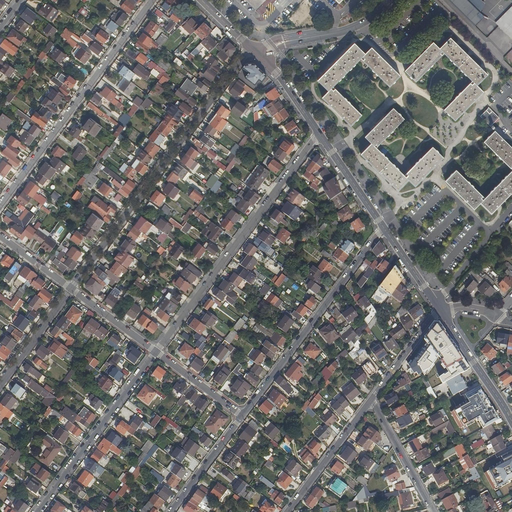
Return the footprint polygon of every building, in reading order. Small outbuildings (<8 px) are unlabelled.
[(168,0),(165,4),(170,8),(171,9),(174,11),(181,2),(177,0),(169,0),(169,1),(168,0)] [(448,0),(474,25),(481,18),(477,14),(479,12),(467,0),(448,0)] [(480,0),(467,0),(479,12),(485,4),(480,0)] [(133,8),(125,1),(120,8),(128,14),(133,8)] [(170,8),(165,4),(162,9),(167,13),(170,8)] [(57,13),(47,5),(44,10),(42,8),(38,13),(50,23),(57,13)] [(511,5),(498,20),(501,23),(499,26),(511,39),(511,5)] [(35,15),(27,9),(21,18),(28,24),(35,15)] [(127,17),(118,10),(111,19),(120,26),(127,17)] [(162,15),(156,11),(153,15),(159,19),(162,15)] [(184,19),(175,12),(173,15),(172,16),(177,20),(181,23),(184,19)] [(179,28),(178,28),(189,38),(193,34),(198,28),(188,18),(186,20),(182,24),(179,28)] [(103,27),(106,29),(111,22),(108,20),(103,27)] [(28,26),(21,21),(15,28),(22,34),(28,26)] [(174,24),(169,21),(168,23),(169,24),(162,31),(170,37),(173,34),(170,31),(173,28),(176,31),(178,28),(179,28),(174,24)] [(117,27),(111,22),(106,29),(111,33),(112,34),(117,27)] [(157,27),(150,22),(143,31),(150,36),(155,30),(157,27)] [(56,31),(48,25),(43,33),(46,35),(44,37),(47,39),(48,38),(50,39),(56,31)] [(193,34),(201,43),(206,38),(210,34),(201,25),(198,28),(193,34)] [(90,35),(87,39),(91,42),(92,43),(95,39),(102,45),(107,38),(95,29),(91,36),(90,35)] [(12,31),(6,39),(19,48),(24,39),(22,38),(22,39),(12,31)] [(148,50),(153,54),(158,47),(150,42),(150,41),(142,35),(137,42),(148,50)] [(201,43),(200,44),(208,53),(215,46),(206,38),(201,43)] [(444,53),(472,81),(444,110),(455,120),(483,92),(477,85),(487,74),(450,38),(439,49),(433,42),(405,71),(416,82),(444,53)] [(91,42),(87,39),(84,42),(91,47),(88,50),(96,57),(101,50),(91,43),(91,42)] [(223,40),(216,47),(221,52),(217,56),(219,59),(219,60),(221,62),(222,61),(223,63),(233,53),(233,50),(223,40)] [(5,41),(0,47),(6,52),(7,53),(12,46),(5,41)] [(137,42),(136,41),(132,45),(145,55),(148,50),(137,42)] [(42,52),(45,55),(49,50),(51,47),(52,47),(53,45),(48,42),(41,52),(42,52)] [(333,87),(361,59),(390,87),(400,76),(372,48),(365,54),(355,44),(318,81),(329,91),(323,98),(351,126),(362,115),(333,87)] [(89,56),(81,49),(74,59),(83,65),(89,56)] [(127,53),(134,60),(138,56),(130,49),(127,53)] [(194,50),(189,55),(191,57),(194,59),(198,54),(194,50)] [(57,51),(55,54),(53,57),(56,59),(58,61),(62,56),(57,51)] [(44,57),(45,55),(42,52),(37,59),(39,60),(36,64),(38,65),(41,61),(44,57)] [(179,57),(183,61),(186,59),(188,56),(184,52),(179,57)] [(145,64),(147,61),(139,55),(135,61),(142,67),(145,64)] [(209,67),(207,69),(215,75),(219,70),(215,67),(218,63),(211,58),(207,65),(209,67)] [(181,63),(175,59),(172,63),(178,68),(181,64),(181,63)] [(153,65),(147,61),(145,64),(147,65),(154,70),(156,67),(153,65)] [(156,61),(153,65),(156,67),(161,71),(164,73),(169,67),(170,66),(165,63),(163,66),(156,61)] [(2,67),(0,70),(0,72),(9,79),(14,71),(3,63),(1,66),(2,67)] [(119,64),(117,63),(113,69),(121,75),(125,69),(124,68),(119,64)] [(250,64),(244,65),(240,71),(243,74),(242,76),(255,86),(259,82),(262,85),(266,80),(250,64)] [(149,74),(138,66),(132,74),(142,81),(145,77),(147,78),(149,74)] [(22,77),(27,80),(32,73),(33,72),(30,70),(28,69),(22,77)] [(200,73),(197,76),(199,77),(205,82),(207,80),(210,82),(215,75),(207,69),(203,75),(200,73)] [(155,78),(158,81),(161,77),(164,74),(164,73),(161,71),(155,78)] [(57,79),(64,84),(68,78),(62,74),(57,79)] [(164,74),(161,77),(168,82),(170,80),(167,78),(168,77),(164,74)] [(193,74),(188,80),(191,83),(196,76),(193,74)] [(195,80),(192,84),(197,88),(204,93),(209,85),(205,82),(199,77),(197,80),(203,85),(202,85),(195,80)] [(76,83),(69,78),(68,78),(64,84),(71,89),(76,83)] [(192,84),(187,80),(180,91),(181,91),(186,95),(190,98),(197,88),(192,84)] [(125,81),(117,90),(126,97),(133,87),(125,81)] [(71,91),(58,82),(55,86),(60,89),(58,91),(66,97),(71,91)] [(247,90),(236,83),(227,95),(233,100),(239,91),(241,92),(244,95),(247,91),(247,90)] [(153,89),(151,91),(158,97),(164,89),(156,84),(153,89)] [(105,88),(99,96),(102,98),(106,101),(111,93),(105,88)] [(62,96),(53,89),(46,99),(50,102),(55,106),(62,96)] [(267,101),(269,104),(274,100),(277,98),(272,91),(270,92),(268,90),(262,94),(267,102),(267,101)] [(186,95),(181,91),(177,96),(178,97),(176,99),(179,101),(181,99),(189,105),(187,107),(192,110),(196,104),(186,96),(186,95)] [(239,91),(233,100),(235,99),(236,99),(241,92),(239,91)] [(247,91),(244,95),(249,99),(254,96),(252,94),(247,91)] [(101,100),(95,95),(90,101),(96,106),(101,100)] [(50,102),(46,99),(40,107),(42,108),(44,109),(48,105),(50,102)] [(151,103),(145,99),(142,104),(139,107),(143,110),(146,111),(151,103)] [(131,100),(129,103),(132,105),(138,109),(139,107),(142,104),(136,100),(134,102),(131,100)] [(269,104),(262,108),(269,118),(271,117),(281,110),(274,100),(269,104)] [(162,105),(159,109),(167,115),(170,117),(173,114),(178,118),(181,115),(173,109),(174,108),(173,108),(170,105),(168,107),(163,103),(162,105)] [(177,103),(173,108),(174,108),(179,111),(182,107),(177,103)] [(95,109),(88,104),(86,107),(92,112),(95,109)] [(244,111),(235,104),(228,113),(237,120),(244,111)] [(48,105),(44,109),(52,115),(53,116),(57,111),(48,105)] [(182,107),(179,111),(186,117),(188,113),(190,111),(183,106),(182,107)] [(100,107),(98,111),(104,115),(107,117),(108,118),(111,115),(100,107)] [(143,110),(139,107),(138,109),(135,113),(133,115),(137,118),(143,110)] [(44,109),(42,108),(37,115),(40,117),(47,122),(52,115),(44,109)] [(220,108),(214,117),(215,117),(222,123),(228,114),(220,108)] [(399,191),(409,180),(416,187),(444,158),(433,147),(407,174),(409,176),(406,178),(374,146),(376,144),(378,145),(405,119),(393,108),(365,137),(371,144),(361,155),(399,191)] [(494,129),(495,127),(493,125),(499,118),(489,108),(481,116),(494,129)] [(98,111),(95,109),(92,112),(101,118),(104,115),(98,111)] [(31,120),(16,110),(14,113),(25,121),(20,129),(21,129),(24,131),(34,139),(39,131),(33,127),(32,129),(27,125),(31,120)] [(133,115),(135,113),(131,110),(127,116),(131,119),(133,115)] [(281,110),(271,117),(276,125),(287,118),(282,110),(281,110)] [(37,115),(36,113),(31,120),(42,129),(47,123),(40,118),(40,117),(37,115)] [(126,125),(131,119),(127,116),(124,114),(120,120),(126,125)] [(1,115),(0,116),(0,129),(1,130),(8,120),(1,115)] [(167,115),(161,123),(162,123),(171,130),(174,126),(176,128),(179,124),(170,117),(167,115)] [(215,117),(208,127),(215,132),(218,134),(225,125),(222,123),(215,117)] [(116,127),(119,128),(120,127),(108,118),(107,121),(116,127)] [(101,128),(88,119),(81,129),(94,138),(101,128)] [(160,126),(156,132),(164,138),(165,138),(171,130),(162,123),(160,126)] [(297,133),(290,123),(282,129),(288,138),(291,135),(292,137),(297,133)] [(118,135),(123,129),(120,127),(119,128),(112,137),(115,139),(118,135)] [(208,127),(201,135),(203,136),(209,140),(215,132),(208,127)] [(73,128),(68,135),(75,140),(77,138),(80,133),(73,128)] [(34,139),(24,131),(20,137),(19,138),(29,145),(34,139)] [(155,131),(148,141),(149,143),(156,148),(164,138),(156,132),(155,131)] [(511,169),(511,170),(485,198),(456,170),(445,181),(474,209),(480,203),(491,213),(511,192),(511,148),(495,131),(484,142),(511,169)] [(3,135),(0,138),(13,148),(16,144),(3,135)] [(115,139),(112,143),(115,145),(117,146),(123,138),(118,135),(115,139)] [(203,136),(197,144),(203,149),(207,151),(208,150),(209,149),(213,144),(209,140),(203,136)] [(236,148),(239,150),(245,142),(246,141),(243,138),(236,148)] [(285,139),(277,150),(286,156),(287,157),(293,149),(290,147),(292,144),(285,139)] [(0,144),(0,147),(2,149),(3,146),(10,152),(12,149),(3,142),(1,145),(0,144)] [(108,149),(106,151),(109,153),(115,145),(112,143),(108,149)] [(149,143),(142,153),(151,159),(159,149),(156,148),(149,143)] [(197,144),(195,143),(193,146),(201,152),(199,154),(204,158),(207,154),(202,150),(203,149),(197,144)] [(18,146),(15,150),(17,151),(22,155),(24,157),(27,153),(18,146)] [(56,147),(50,155),(54,158),(58,160),(64,152),(56,147)] [(79,147),(71,157),(78,163),(86,153),(79,147)] [(99,157),(101,159),(106,151),(108,149),(106,148),(99,157)] [(238,152),(239,150),(236,148),(230,156),(233,159),(238,152)] [(197,155),(189,149),(184,156),(191,162),(197,155)] [(286,156),(277,150),(272,158),(280,164),(286,156)] [(106,151),(101,159),(104,161),(110,154),(109,153),(106,151)] [(141,152),(135,160),(138,162),(145,167),(151,159),(142,153),(141,152)] [(13,157),(9,154),(7,157),(11,161),(9,164),(15,168),(19,163),(13,158),(13,157)] [(207,154),(204,158),(212,163),(214,159),(207,154)] [(184,156),(183,155),(180,158),(182,160),(180,164),(188,170),(193,163),(191,162),(184,156)] [(231,162),(233,159),(230,156),(229,156),(223,163),(227,166),(231,162)] [(315,156),(311,163),(317,168),(320,170),(322,168),(320,167),(321,164),(320,163),(321,161),(315,156)] [(272,161),(266,157),(261,165),(274,175),(278,170),(279,171),(281,168),(272,162),(272,161)] [(58,160),(54,158),(52,161),(54,163),(50,167),(55,171),(59,174),(65,166),(58,160)] [(10,168),(2,162),(0,164),(0,175),(3,178),(10,168)] [(138,166),(133,171),(135,172),(141,177),(147,169),(145,167),(138,162),(136,165),(138,166)] [(48,166),(45,163),(38,173),(39,174),(47,180),(48,180),(55,171),(50,167),(48,166)] [(97,163),(95,167),(100,170),(113,180),(121,186),(123,188),(124,187),(130,192),(135,186),(128,181),(125,184),(97,163)] [(317,168),(311,163),(304,172),(305,173),(308,176),(312,171),(314,172),(317,168)] [(123,175),(128,168),(124,165),(119,171),(123,175)] [(268,173),(257,165),(249,175),(261,184),(268,173)] [(177,166),(171,174),(178,180),(180,182),(187,173),(177,166)] [(91,172),(90,174),(94,177),(100,170),(95,167),(91,172)] [(123,175),(131,181),(133,177),(132,176),(135,172),(133,171),(128,168),(123,175)] [(217,180),(222,174),(217,170),(212,177),(217,180)] [(83,179),(85,180),(90,174),(91,172),(89,171),(83,179)] [(328,178),(324,172),(318,176),(324,185),(332,180),(330,177),(328,178)] [(318,189),(315,187),(316,186),(315,185),(318,182),(313,179),(309,177),(308,176),(305,173),(302,177),(311,183),(308,187),(314,191),(317,189),(318,189)] [(47,180),(39,174),(35,181),(42,186),(47,180)] [(94,177),(90,174),(85,180),(82,184),(90,190),(98,180),(94,177)] [(177,181),(169,175),(166,179),(174,184),(177,181)] [(261,184),(249,175),(242,185),(250,191),(253,193),(261,184)] [(82,178),(76,186),(79,188),(82,184),(85,180),(83,179),(82,178)] [(166,179),(164,182),(168,184),(172,187),(174,184),(166,179)] [(121,186),(113,180),(111,183),(119,188),(121,186)] [(205,187),(210,190),(215,183),(211,180),(205,187)] [(318,189),(317,189),(326,204),(332,200),(341,193),(342,193),(338,187),(339,187),(336,183),(336,184),(335,184),(332,180),(324,185),(318,189)] [(210,190),(209,192),(213,195),(220,185),(216,182),(215,183),(210,190)] [(31,183),(29,185),(37,191),(39,189),(31,183)] [(112,190),(104,184),(99,191),(102,193),(101,195),(106,198),(106,197),(110,193),(112,190)] [(172,187),(168,184),(162,193),(171,200),(178,192),(172,187)] [(29,185),(23,193),(26,195),(30,198),(38,204),(41,206),(43,207),(46,203),(47,202),(39,196),(37,199),(33,196),(37,191),(29,185)] [(129,193),(125,189),(123,192),(120,189),(117,192),(125,198),(129,193)] [(198,195),(193,191),(187,199),(196,205),(202,197),(198,195)] [(253,193),(250,191),(247,195),(250,198),(249,200),(253,204),(258,197),(253,193)] [(292,191),(284,201),(287,203),(296,209),(303,199),(292,191)] [(71,198),(71,199),(74,202),(80,194),(76,192),(71,198)] [(241,200),(246,204),(249,200),(250,198),(247,195),(246,196),(241,192),(240,194),(237,197),(241,200)] [(20,203),(26,196),(22,193),(16,200),(20,203)] [(149,201),(152,204),(158,195),(155,193),(149,201)] [(341,193),(332,200),(339,210),(348,203),(341,193)] [(53,194),(51,198),(57,202),(61,197),(57,194),(56,196),(53,194)] [(30,198),(26,195),(26,196),(20,203),(22,205),(24,202),(26,204),(30,198)] [(163,199),(158,195),(152,204),(158,208),(161,204),(160,203),(163,199)] [(246,204),(241,200),(235,208),(243,214),(249,206),(246,204)] [(156,209),(148,203),(145,207),(153,213),(156,209)] [(285,208),(281,214),(292,222),(300,212),(296,209),(287,203),(284,206),(285,208)] [(103,210),(102,211),(108,215),(110,212),(113,215),(116,210),(110,206),(109,206),(108,208),(105,206),(103,209),(103,210)] [(161,209),(159,212),(167,218),(169,215),(168,214),(161,209)] [(345,209),(335,215),(341,224),(350,217),(345,209)] [(25,210),(17,220),(21,223),(29,213),(25,210)] [(108,215),(102,211),(100,214),(101,215),(105,218),(102,220),(106,223),(110,218),(108,215)] [(230,211),(224,219),(233,225),(238,217),(230,211)] [(272,221),(269,224),(275,228),(276,226),(283,217),(276,211),(270,219),(272,221)] [(222,232),(194,212),(192,214),(191,215),(194,217),(206,226),(200,235),(213,244),(222,232)] [(12,216),(10,220),(24,230),(26,227),(25,227),(33,217),(29,213),(21,223),(17,220),(12,216)] [(85,223),(87,224),(95,230),(101,222),(98,219),(94,217),(91,215),(85,223)] [(189,218),(186,215),(181,221),(185,224),(189,218)] [(189,218),(185,224),(187,225),(194,217),(191,215),(189,218)] [(10,220),(5,216),(2,220),(10,225),(11,224),(13,225),(9,232),(18,239),(24,230),(10,220)] [(134,229),(141,219),(140,218),(132,228),(133,228),(134,229)] [(141,219),(134,229),(140,234),(143,236),(150,225),(141,219)] [(161,233),(167,225),(160,219),(154,228),(161,233)] [(181,228),(169,219),(167,223),(179,232),(179,231),(181,228)] [(233,225),(224,219),(219,226),(227,232),(233,225)] [(356,221),(348,226),(354,234),(361,229),(356,221)] [(35,230),(36,231),(36,230),(41,224),(38,222),(33,229),(35,230)] [(87,224),(79,235),(83,238),(87,241),(95,230),(87,224)] [(23,235),(29,226),(28,225),(26,227),(24,230),(18,239),(21,241),(24,236),(23,235)] [(167,225),(161,233),(166,237),(170,232),(172,229),(167,225)] [(28,239),(35,230),(33,229),(29,226),(23,235),(24,236),(28,239)] [(134,229),(133,228),(127,237),(134,242),(140,234),(134,229)] [(281,229),(274,240),(281,245),(288,234),(281,229)] [(36,231),(31,238),(41,246),(47,238),(36,230),(36,231)] [(79,235),(76,232),(70,240),(77,246),(83,238),(79,235)] [(166,237),(172,241),(174,238),(171,235),(172,233),(170,232),(166,237)] [(263,232),(257,241),(267,248),(274,240),(263,232)] [(161,233),(156,240),(161,244),(164,241),(166,237),(161,233)] [(306,238),(301,235),(297,240),(302,243),(306,238)] [(47,238),(41,246),(40,247),(49,254),(56,245),(47,238)] [(123,251),(127,255),(134,245),(126,239),(119,248),(123,251)] [(256,240),(251,247),(255,250),(256,251),(257,250),(270,260),(274,253),(267,248),(257,241),(256,240)] [(346,240),(340,248),(348,255),(355,246),(346,240)] [(386,250),(379,241),(373,250),(377,257),(378,256),(384,252),(386,250)] [(182,249),(175,244),(173,247),(172,249),(169,253),(168,254),(175,260),(182,249)] [(245,256),(249,259),(255,250),(251,247),(247,244),(241,252),(245,256)] [(209,246),(205,251),(209,253),(213,256),(215,253),(217,250),(210,245),(209,246)] [(72,248),(66,256),(69,258),(75,262),(81,254),(72,248)] [(163,254),(164,252),(159,248),(155,253),(160,257),(163,254)] [(340,248),(339,248),(333,256),(334,256),(337,259),(339,260),(343,263),(348,255),(340,248)] [(116,255),(113,260),(126,269),(133,259),(127,255),(123,251),(120,255),(118,253),(117,256),(116,255)] [(53,255),(49,261),(59,268),(64,271),(67,268),(63,265),(60,262),(65,255),(62,253),(61,252),(57,258),(53,255)] [(207,265),(213,256),(209,253),(203,262),(207,265)] [(5,256),(0,262),(0,263),(7,269),(6,270),(8,272),(10,270),(15,263),(5,256)] [(249,259),(245,256),(238,266),(243,270),(248,273),(256,263),(249,259)] [(366,259),(364,262),(371,268),(374,270),(383,259),(380,257),(377,261),(375,260),(373,263),(366,259)] [(69,258),(63,265),(67,268),(71,271),(77,263),(75,262),(69,258)] [(377,268),(383,260),(383,259),(374,270),(374,271),(377,268)] [(391,266),(383,260),(377,268),(384,274),(391,266)] [(323,261),(316,271),(323,276),(325,277),(332,267),(323,261)] [(15,263),(10,270),(15,274),(20,267),(15,263)] [(105,266),(103,268),(119,279),(120,277),(117,275),(119,273),(122,275),(125,270),(116,263),(111,270),(105,266)] [(103,268),(100,266),(94,274),(98,276),(96,279),(102,283),(106,278),(109,280),(107,283),(111,285),(113,282),(116,284),(119,280),(119,279),(103,268)] [(316,271),(311,267),(309,270),(308,270),(306,273),(307,274),(304,277),(309,281),(318,287),(322,280),(321,279),(323,276),(316,271)] [(374,270),(371,268),(363,277),(364,278),(359,285),(361,288),(374,271),(374,270)] [(511,272),(509,270),(508,268),(502,274),(505,277),(502,280),(509,287),(511,283),(511,279),(510,278),(511,276),(511,272)] [(30,284),(30,285),(35,279),(36,277),(24,269),(18,276),(26,282),(30,284)] [(191,275),(184,269),(179,277),(190,285),(195,278),(191,275)] [(475,287),(482,278),(472,269),(468,273),(472,276),(464,287),(471,292),(475,287)] [(15,274),(10,270),(8,272),(3,279),(8,282),(15,274)] [(248,273),(243,270),(237,278),(242,281),(250,286),(255,279),(250,275),(248,273)] [(237,278),(232,274),(227,282),(236,289),(242,281),(237,278)] [(277,279),(273,285),(277,288),(284,278),(280,275),(277,279)] [(486,275),(483,278),(489,284),(490,284),(493,281),(486,275)] [(92,276),(85,285),(85,289),(95,296),(104,284),(102,283),(96,279),(92,276)] [(190,285),(179,277),(174,285),(184,293),(190,285)] [(482,278),(475,287),(481,293),(482,291),(484,293),(485,292),(489,296),(494,289),(491,287),(482,278)] [(30,285),(29,286),(39,293),(45,286),(35,279),(30,285)] [(500,285),(498,287),(504,292),(509,287),(502,280),(498,284),(500,285)] [(318,287),(309,281),(307,285),(306,287),(308,289),(308,290),(308,291),(306,294),(311,297),(318,287)] [(0,295),(0,302),(1,303),(11,311),(19,300),(26,290),(30,284),(26,282),(21,288),(19,287),(13,295),(15,296),(10,303),(0,295)] [(143,288),(135,282),(132,286),(140,292),(143,288)] [(233,302),(237,297),(230,292),(232,290),(239,295),(241,292),(236,289),(227,282),(224,285),(222,284),(217,290),(233,302)] [(146,286),(140,295),(143,298),(147,292),(149,293),(152,289),(147,285),(146,286)] [(269,289),(263,285),(261,289),(258,287),(255,291),(264,297),(267,292),(269,291),(269,289)] [(393,294),(391,295),(400,302),(408,292),(399,285),(393,294)] [(99,298),(104,301),(111,291),(112,290),(107,286),(99,298)] [(217,290),(216,289),(211,295),(221,303),(223,301),(224,301),(224,300),(230,305),(233,302),(217,290)] [(104,301),(103,303),(111,308),(117,300),(115,299),(117,295),(111,291),(104,301)] [(127,291),(118,304),(121,306),(126,300),(133,305),(140,295),(135,291),(132,295),(127,291)] [(264,297),(262,299),(273,306),(278,300),(273,296),(267,292),(264,297)] [(168,294),(165,298),(170,302),(171,300),(177,304),(181,297),(176,293),(173,297),(168,294)] [(42,296),(39,300),(44,303),(47,305),(50,301),(42,296)] [(39,300),(35,297),(28,307),(35,312),(41,304),(42,305),(44,303),(39,300)] [(165,298),(164,297),(157,308),(163,312),(165,309),(172,314),(177,307),(175,305),(170,302),(165,298)] [(219,304),(209,297),(206,300),(207,301),(202,308),(205,311),(211,303),(217,307),(219,304)] [(369,300),(368,300),(365,297),(358,302),(360,306),(364,303),(367,309),(370,308),(371,310),(368,311),(370,315),(373,314),(366,322),(368,326),(376,316),(378,313),(369,300)] [(311,298),(305,307),(309,309),(315,301),(311,298)] [(265,302),(262,300),(258,305),(255,308),(260,312),(264,307),(262,306),(265,302)] [(132,305),(126,314),(133,319),(140,310),(132,305)] [(307,310),(300,305),(295,313),(301,317),(302,318),(307,310)] [(419,305),(408,313),(414,321),(424,313),(419,305)] [(401,318),(408,313),(403,306),(398,313),(401,318)] [(35,312),(28,307),(25,310),(30,313),(26,318),(32,323),(38,315),(35,312)] [(72,307),(64,318),(70,323),(73,325),(81,314),(72,307)] [(146,308),(143,313),(148,317),(151,312),(146,308)] [(163,312),(157,308),(154,312),(158,314),(157,316),(166,323),(170,317),(163,312)] [(342,315),(336,308),(333,311),(339,317),(342,315)] [(357,316),(352,308),(344,313),(350,321),(357,316)] [(295,313),(293,311),(290,315),(299,321),(301,317),(295,313)] [(207,312),(199,323),(208,330),(216,319),(207,312)] [(137,323),(146,329),(151,322),(142,315),(137,323)] [(293,323),(283,315),(280,320),(281,321),(276,327),(283,333),(288,326),(289,327),(293,323)] [(335,321),(330,315),(326,318),(331,324),(335,321)] [(368,326),(367,327),(370,330),(376,322),(374,321),(378,317),(376,316),(368,326)] [(28,323),(20,317),(18,320),(15,318),(12,322),(15,324),(13,327),(21,333),(28,323)] [(62,317),(55,327),(59,330),(63,333),(70,323),(64,318),(62,317)] [(403,321),(401,322),(407,331),(412,327),(411,326),(413,324),(409,318),(406,320),(404,317),(401,319),(403,321)] [(231,330),(237,334),(239,330),(243,325),(245,323),(239,319),(231,329),(231,330)] [(165,329),(152,320),(151,322),(157,327),(156,328),(163,333),(165,329)] [(90,321),(83,330),(92,336),(93,335),(99,327),(90,321)] [(356,334),(359,338),(365,331),(367,327),(368,326),(366,322),(365,321),(356,334)] [(157,327),(151,322),(146,329),(152,334),(156,328),(157,327)] [(438,322),(435,322),(422,339),(426,344),(410,365),(407,360),(403,366),(407,372),(410,370),(411,373),(417,370),(418,373),(422,370),(425,375),(439,359),(448,371),(442,375),(441,374),(436,377),(440,384),(468,370),(438,322)] [(268,328),(264,325),(260,330),(265,333),(268,328)] [(337,335),(330,325),(320,332),(330,344),(339,337),(337,335)] [(406,333),(400,325),(393,330),(394,331),(398,337),(399,338),(406,333)] [(357,340),(359,338),(356,334),(349,326),(346,328),(345,327),(342,329),(343,330),(337,335),(339,337),(345,345),(350,341),(352,343),(347,347),(350,351),(353,347),(357,340)] [(59,330),(55,327),(49,335),(53,338),(59,330)] [(99,327),(93,335),(102,342),(108,334),(99,327)] [(197,334),(208,342),(211,337),(206,333),(208,331),(203,327),(197,334)] [(22,337),(15,331),(14,332),(12,330),(8,334),(11,336),(10,337),(17,343),(22,337)] [(237,334),(231,330),(223,341),(228,345),(235,335),(237,334)] [(398,337),(394,331),(390,334),(393,338),(394,340),(398,337)] [(259,332),(256,335),(263,340),(265,337),(259,332)] [(284,340),(274,332),(268,340),(279,348),(284,340)] [(505,334),(497,333),(496,342),(503,343),(505,334)] [(183,334),(180,337),(186,342),(189,338),(183,334)] [(223,341),(213,334),(211,337),(221,344),(223,341)] [(73,344),(74,341),(65,335),(64,337),(73,344)] [(114,344),(117,347),(121,341),(113,335),(109,340),(113,343),(114,344)] [(197,349),(197,350),(200,352),(205,346),(201,343),(204,340),(196,335),(193,339),(197,341),(193,346),(197,349)] [(17,343),(7,336),(0,344),(3,347),(7,350),(10,347),(12,349),(17,343)] [(394,340),(393,338),(385,344),(389,350),(390,349),(391,350),(394,348),(395,349),(399,347),(394,340)] [(123,343),(119,348),(122,350),(128,342),(125,340),(123,343)] [(361,346),(357,340),(353,347),(357,351),(361,346)] [(228,345),(223,341),(221,344),(212,356),(218,360),(222,363),(228,356),(233,349),(228,345)] [(50,347),(47,351),(60,361),(65,354),(63,353),(66,349),(64,347),(56,342),(51,348),(50,347)] [(278,351),(265,342),(261,346),(273,355),(275,356),(278,351)] [(387,354),(379,343),(370,349),(378,360),(387,354)] [(193,351),(184,344),(177,353),(186,360),(193,351)] [(261,346),(259,344),(258,346),(262,349),(260,351),(271,359),(273,355),(261,346)] [(319,351),(310,344),(304,351),(313,358),(319,351)] [(487,344),(480,351),(489,359),(496,352),(487,344)] [(260,366),(266,358),(250,346),(248,349),(252,352),(253,351),(261,357),(260,359),(259,358),(256,361),(259,364),(259,365),(260,366)] [(7,350),(3,347),(0,350),(0,359),(4,362),(11,353),(10,352),(7,350)] [(49,353),(41,347),(35,354),(43,360),(49,353)] [(233,349),(228,356),(234,361),(239,354),(233,349)] [(343,358),(349,354),(346,349),(340,354),(343,358)] [(129,355),(126,359),(134,365),(141,355),(136,352),(133,357),(129,355)] [(196,357),(189,366),(198,372),(201,368),(195,364),(201,357),(198,355),(196,357)] [(115,356),(109,364),(114,368),(121,360),(115,356)] [(46,366),(35,357),(32,362),(37,366),(38,366),(43,370),(44,369),(50,374),(52,371),(46,366)] [(272,362),(266,358),(260,366),(265,370),(272,362)] [(303,365),(298,359),(285,376),(292,381),(294,379),(298,382),(303,375),(298,371),(303,365)] [(93,360),(89,366),(93,369),(98,363),(93,360)] [(338,366),(335,362),(328,368),(333,373),(337,367),(338,366)] [(376,371),(369,362),(362,367),(370,377),(376,371)] [(499,371),(500,372),(510,365),(508,363),(505,365),(506,366),(504,367),(504,366),(502,367),(499,362),(496,364),(495,363),(491,366),(496,373),(499,371)] [(238,364),(231,372),(233,374),(236,371),(237,371),(241,366),(238,364)] [(41,376),(26,365),(22,369),(38,381),(41,376)] [(262,371),(255,365),(250,373),(257,378),(262,371)] [(213,380),(221,386),(231,373),(223,367),(213,380)] [(123,375),(113,368),(107,376),(117,383),(123,375)] [(164,373),(157,368),(150,377),(154,380),(155,378),(158,381),(164,373)] [(333,373),(328,368),(323,373),(329,379),(331,375),(333,373)] [(64,379),(68,382),(68,381),(69,379),(75,372),(71,369),(64,379)] [(367,378),(360,369),(350,377),(357,386),(367,378)] [(257,378),(250,373),(247,376),(246,375),(245,376),(244,375),(243,378),(254,386),(258,379),(257,378)] [(328,380),(329,379),(323,373),(319,376),(325,383),(328,380)] [(394,392),(411,382),(410,380),(410,379),(406,373),(402,375),(403,378),(397,381),(399,384),(392,388),(394,392)] [(505,373),(497,378),(502,386),(510,381),(505,373)] [(454,377),(444,383),(452,396),(458,393),(466,388),(458,375),(454,377)] [(45,392),(25,376),(23,380),(27,383),(46,397),(48,394),(45,392)] [(112,383),(103,377),(96,387),(105,393),(109,387),(112,383)] [(277,381),(275,383),(289,396),(293,392),(287,385),(288,384),(280,377),(276,381),(277,381)] [(239,378),(238,378),(230,390),(239,397),(248,385),(239,378)] [(57,388),(61,391),(62,389),(68,382),(64,379),(57,388)] [(93,386),(84,379),(82,382),(91,389),(93,386)] [(171,382),(166,379),(162,384),(167,387),(171,382)] [(312,382),(318,389),(322,385),(316,379),(312,382)] [(46,397),(27,383),(26,384),(47,400),(43,406),(45,407),(52,397),(49,394),(48,394),(46,397)] [(176,383),(171,389),(181,396),(186,388),(180,384),(179,386),(176,383)] [(157,392),(147,384),(145,387),(144,386),(136,397),(147,405),(157,392)] [(359,393),(351,384),(342,392),(350,401),(359,393)] [(20,389),(14,385),(9,392),(19,400),(25,393),(20,389)] [(249,386),(248,385),(239,397),(240,398),(249,386)] [(484,428),(503,418),(497,406),(496,406),(486,389),(484,390),(482,386),(465,395),(468,400),(451,410),(463,431),(479,421),(484,428)] [(239,397),(230,390),(229,391),(238,398),(239,397)] [(188,392),(183,398),(184,398),(192,404),(197,397),(190,391),(189,393),(188,392)] [(275,391),(269,399),(275,405),(278,408),(279,409),(286,400),(275,391)] [(309,404),(308,406),(311,410),(321,397),(318,393),(309,404)] [(393,393),(384,397),(388,406),(398,400),(395,395),(394,396),(393,393)] [(55,399),(54,400),(59,403),(63,397),(59,394),(55,399)] [(6,395),(0,403),(0,405),(8,411),(15,401),(6,395)] [(102,403),(90,395),(87,399),(92,402),(89,406),(96,411),(102,403)] [(76,396),(74,398),(84,406),(86,403),(76,396)] [(54,400),(55,399),(52,397),(45,407),(47,409),(48,407),(54,400)] [(181,397),(175,406),(177,407),(184,398),(183,398),(181,397)] [(343,397),(331,408),(339,416),(345,411),(343,409),(349,404),(343,397)] [(269,399),(268,398),(260,407),(267,414),(269,412),(270,413),(273,410),(271,409),(275,405),(269,399)] [(198,400),(192,407),(194,409),(201,414),(207,406),(202,402),(201,403),(198,400)] [(396,419),(407,413),(413,410),(411,405),(405,408),(403,405),(392,411),(396,419)] [(311,410),(308,406),(304,410),(311,417),(315,414),(311,410)] [(47,409),(42,415),(47,419),(50,415),(53,418),(52,420),(54,422),(57,419),(59,420),(61,417),(59,415),(48,407),(47,409)] [(83,408),(76,416),(88,425),(94,416),(83,408)] [(442,422),(443,423),(448,420),(442,409),(438,411),(439,412),(429,418),(434,426),(442,422)] [(76,416),(67,410),(62,417),(69,423),(70,424),(73,420),(75,421),(85,429),(88,425),(76,416)] [(206,411),(194,427),(204,434),(215,418),(206,411)] [(329,411),(320,419),(325,424),(329,428),(334,423),(333,422),(336,419),(329,411)] [(407,413),(396,419),(400,428),(412,421),(407,413)] [(151,427),(135,415),(132,418),(135,420),(130,427),(135,431),(136,432),(138,428),(139,429),(140,428),(141,429),(143,426),(149,430),(151,427)] [(157,418),(153,415),(147,423),(151,426),(157,418)] [(443,423),(436,427),(438,431),(446,427),(448,431),(447,432),(448,435),(450,434),(449,433),(453,431),(448,423),(449,422),(448,420),(443,423)] [(130,427),(121,421),(115,430),(123,436),(127,431),(132,435),(135,431),(130,427)] [(251,421),(248,425),(249,425),(256,432),(258,433),(262,429),(251,421)] [(68,431),(68,432),(76,438),(81,431),(75,427),(73,425),(72,425),(70,424),(69,423),(65,428),(68,431)] [(166,429),(168,425),(166,423),(158,433),(161,435),(166,429)] [(279,431),(270,423),(266,428),(268,429),(264,433),(271,439),(279,431)] [(314,436),(321,443),(324,440),(327,437),(328,438),(331,435),(330,434),(332,431),(329,428),(325,424),(314,436)] [(240,439),(247,444),(256,432),(249,425),(239,438),(240,439)] [(483,429),(481,430),(483,435),(485,434),(488,439),(495,435),(490,425),(483,429)] [(369,427),(363,435),(372,442),(375,444),(378,441),(380,440),(380,437),(381,436),(369,427)] [(63,431),(60,428),(52,438),(61,445),(69,435),(63,431)] [(111,433),(106,441),(116,448),(121,440),(111,433)] [(293,438),(287,433),(285,436),(284,437),(290,442),(293,438)] [(211,441),(204,435),(200,441),(207,447),(211,441)] [(363,435),(356,444),(366,451),(372,442),(363,435)] [(500,436),(490,441),(493,447),(492,447),(495,453),(505,448),(502,442),(503,442),(500,436)] [(60,449),(44,437),(40,444),(47,449),(40,459),(48,465),(60,449)] [(181,448),(188,439),(185,437),(178,446),(181,448)] [(408,443),(414,454),(422,449),(416,438),(408,443)] [(106,441),(103,439),(96,449),(105,455),(109,449),(118,456),(121,452),(116,448),(106,441)] [(199,447),(188,439),(181,448),(181,449),(186,453),(190,456),(195,450),(196,451),(199,447)] [(240,439),(230,452),(240,459),(250,447),(247,444),(240,439)] [(311,439),(303,447),(313,456),(315,454),(318,451),(317,450),(320,446),(311,439)] [(144,453),(146,455),(154,445),(148,441),(141,451),(144,453)] [(5,460),(12,452),(8,449),(6,451),(0,445),(0,452),(1,452),(4,454),(2,456),(1,455),(0,455),(0,458),(4,462),(7,463),(8,462),(5,460)] [(154,445),(146,455),(149,457),(157,447),(154,445)] [(181,449),(177,446),(170,457),(179,463),(186,453),(181,449)] [(348,447),(340,457),(349,464),(357,454),(348,447)] [(422,449),(414,454),(418,462),(429,456),(425,448),(422,449)] [(23,454),(17,449),(14,453),(9,460),(15,465),(23,454)] [(96,450),(90,458),(97,463),(103,455),(96,450)] [(493,490),(511,479),(511,450),(501,456),(504,462),(484,473),(493,490)] [(9,460),(14,453),(12,452),(5,460),(8,462),(9,460)] [(240,459),(230,452),(222,462),(232,469),(240,459)] [(142,461),(146,455),(144,453),(137,463),(139,465),(142,461)] [(314,459),(307,453),(300,460),(305,464),(308,461),(310,463),(314,459)] [(469,477),(471,481),(475,479),(479,477),(478,474),(473,466),(467,455),(462,457),(468,467),(472,476),(469,477)] [(375,464),(366,456),(360,464),(369,472),(375,464)] [(468,467),(462,457),(458,459),(464,470),(468,467)] [(301,467),(293,460),(283,473),(289,478),(292,475),(293,477),(294,476),(296,473),(301,467)] [(93,474),(99,466),(91,461),(85,469),(93,474)] [(337,462),(331,470),(338,475),(343,467),(337,462)] [(129,473),(131,475),(137,467),(139,465),(137,463),(129,473)] [(370,471),(373,474),(380,466),(377,463),(370,471)] [(422,468),(427,476),(432,473),(435,472),(431,463),(422,468)] [(50,473),(37,464),(31,473),(43,482),(50,473)] [(173,469),(171,473),(173,475),(180,480),(185,473),(175,465),(172,469),(173,469)] [(384,471),(390,482),(399,477),(393,466),(384,471)] [(233,477),(224,469),(221,472),(230,480),(233,477)] [(435,472),(432,473),(438,484),(447,480),(441,469),(435,472)] [(0,472),(0,486),(2,488),(6,481),(5,480),(6,479),(15,485),(16,483),(4,473),(1,471),(0,472)] [(93,477),(84,471),(77,481),(85,488),(93,477)] [(118,479),(125,484),(130,477),(123,472),(118,479)] [(159,483),(161,484),(164,479),(154,472),(151,476),(159,483)] [(289,478),(283,473),(277,482),(285,488),(291,480),(289,478)] [(367,480),(359,474),(356,480),(363,485),(367,480)] [(180,480),(173,475),(167,484),(174,489),(180,480)] [(273,485),(262,476),(259,480),(270,488),(273,485)] [(483,483),(479,477),(475,479),(476,480),(474,480),(481,493),(487,490),(484,485),(483,483)] [(42,485),(33,478),(27,486),(22,483),(20,486),(30,493),(31,491),(35,494),(42,485)] [(233,491),(240,495),(243,492),(248,485),(238,478),(232,487),(235,489),(233,491)] [(346,486),(336,478),(332,485),(330,484),(328,487),(339,496),(346,486)] [(84,488),(75,482),(72,486),(73,486),(72,487),(71,486),(69,490),(83,500),(86,496),(81,492),(84,488)] [(199,489),(217,502),(226,488),(217,482),(210,492),(201,486),(199,489)] [(395,484),(397,491),(398,491),(403,490),(405,489),(404,482),(395,484)] [(124,485),(116,495),(119,497),(121,498),(126,490),(129,492),(130,490),(124,485)] [(165,501),(172,493),(168,490),(168,489),(164,486),(161,489),(164,491),(160,497),(161,498),(165,501)] [(316,486),(310,495),(317,500),(323,492),(316,486)] [(197,490),(188,502),(196,507),(203,511),(206,511),(208,509),(204,507),(205,506),(203,505),(208,498),(204,496),(197,490)] [(243,492),(240,495),(240,496),(247,501),(253,493),(249,490),(248,492),(246,491),(245,493),(243,492)] [(274,491),(270,497),(274,500),(273,501),(277,504),(284,496),(279,493),(278,494),(274,491)] [(404,493),(400,494),(402,504),(400,504),(401,509),(408,508),(407,506),(412,505),(409,492),(404,493)] [(489,511),(495,511),(498,511),(493,502),(489,494),(485,497),(491,508),(488,509),(489,511)] [(116,495),(110,504),(112,506),(119,497),(116,495)] [(155,495),(148,503),(154,507),(158,510),(164,502),(161,499),(157,496),(155,495)] [(317,500),(310,495),(304,502),(312,508),(317,500)] [(441,500),(446,509),(457,503),(452,495),(441,500)] [(498,511),(504,511),(505,511),(506,511),(500,499),(493,502),(498,511)] [(263,505),(259,510),(262,511),(272,511),(275,509),(265,502),(266,501),(265,500),(262,504),(263,505)] [(24,505),(19,501),(13,509),(16,511),(24,511),(28,507),(24,505)] [(103,511),(109,505),(103,501),(95,511),(103,511)] [(66,511),(68,510),(57,502),(50,511),(66,511)] [(196,507),(188,502),(183,510),(185,511),(196,511),(197,511),(194,510),(196,507)] [(148,503),(141,511),(157,511),(158,511),(153,509),(154,507),(148,503)]
